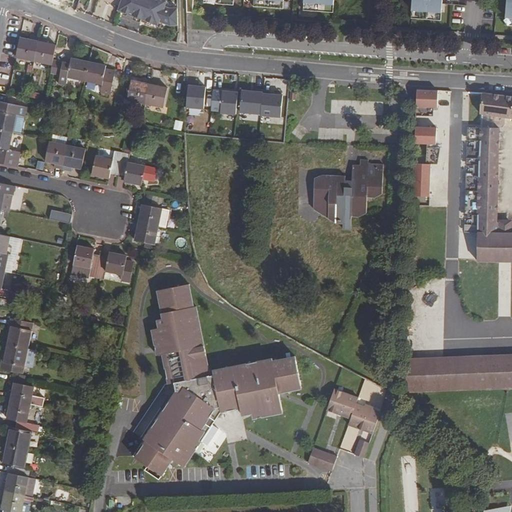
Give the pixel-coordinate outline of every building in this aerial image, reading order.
[(167,10),(162,8),(164,2),(158,0),(119,0),(117,7),(115,12),(155,27),(157,23),(168,27),(176,27),(176,10),(167,10)] [(183,0),(184,13),(185,13),(190,14),(191,0),(183,0)] [(281,10),(281,0),(251,0),(251,8),(281,10)] [(331,14),(332,0),(301,0),(301,11),(331,14)] [(439,22),(440,0),(427,0),(427,7),(424,6),(424,0),(410,0),(409,19),(439,22)] [(20,38),(16,57),(34,61),(39,37),(30,36),(30,39),(20,38)] [(48,39),(39,37),(34,61),(52,65),(53,60),(57,45),(47,43),(48,39)] [(68,77),(85,81),(89,62),(71,58),(71,60),(68,59),(64,62),(53,60),(52,65),(51,73),(60,75),(58,84),(66,85),(68,77)] [(106,69),(107,65),(89,62),(85,81),(102,84),(101,93),(111,95),(115,71),(106,69)] [(132,81),(128,100),(146,104),(151,80),(142,79),(142,82),(132,81)] [(160,82),(151,80),(146,104),(165,107),(168,88),(159,86),(160,82)] [(204,108),(206,86),(189,85),(187,107),(204,108)] [(240,112),(262,114),(264,90),(264,89),(256,89),(256,91),(242,90),(240,112)] [(439,108),(440,90),(418,89),(417,107),(439,108)] [(271,94),(271,91),(264,90),(262,114),(262,115),(280,116),(282,95),(271,94)] [(238,93),(223,92),(221,113),(236,114),(238,93)] [(482,93),(480,114),(501,117),(511,119),(511,118),(511,96),(501,95),(482,93)] [(0,101),(0,129),(13,132),(16,116),(25,117),(27,107),(0,101)] [(482,114),(481,127),(494,127),(494,121),(502,121),(503,118),(482,114)] [(420,116),(420,125),(444,126),(444,116),(420,116)] [(176,120),(174,129),(181,130),(183,122),(176,120)] [(436,145),(437,127),(415,126),(414,144),(436,145)] [(477,232),(480,127),(467,127),(467,139),(474,140),(474,147),(467,147),(466,165),(473,165),(473,173),(466,173),(466,188),(465,216),(472,217),(471,225),(464,225),(464,232),(477,232)] [(481,127),(480,127),(477,232),(477,233),(501,233),(501,223),(497,223),(499,128),(494,127),(481,127)] [(16,158),(18,152),(9,150),(13,132),(0,129),(0,163),(17,167),(19,159),(16,158)] [(49,132),(42,131),(41,138),(48,139),(49,132)] [(45,161),(55,163),(54,167),(63,169),(68,145),(50,142),(45,161)] [(72,167),(82,169),(86,149),(68,145),(63,169),(72,171),(72,167)] [(441,162),(442,147),(431,146),(430,162),(441,162)] [(111,174),(118,175),(123,153),(115,151),(113,160),(96,156),(92,175),(110,178),(111,174)] [(123,153),(118,175),(125,177),(124,181),(142,185),(143,179),(155,181),(158,169),(129,162),(130,154),(123,153)] [(385,197),(390,164),(362,160),(361,165),(354,164),(352,178),(321,173),(315,215),(345,220),(344,229),(353,231),(355,214),(370,217),(373,195),(385,197)] [(429,197),(430,164),(415,164),(414,197),(429,197)] [(0,208),(1,209),(4,194),(13,195),(15,186),(0,182),(0,208)] [(10,211),(13,195),(4,194),(1,209),(10,211)] [(135,222),(158,227),(162,208),(139,203),(139,209),(138,208),(135,222)] [(169,210),(162,208),(158,227),(165,229),(169,210)] [(54,211),(52,219),(59,220),(61,213),(54,211)] [(158,227),(135,222),(133,231),(137,232),(135,241),(155,245),(158,227)] [(511,224),(501,223),(501,233),(477,233),(477,260),(511,260),(511,226),(511,224)] [(0,270),(5,271),(8,255),(11,255),(12,248),(7,247),(9,236),(0,234),(0,270)] [(97,278),(102,256),(94,254),(95,249),(78,246),(74,264),(72,273),(89,277),(97,278)] [(130,282),(134,263),(126,261),(127,256),(110,252),(109,257),(102,256),(97,278),(104,280),(106,271),(123,275),(122,280),(130,282)] [(0,296),(8,299),(10,291),(1,289),(5,271),(0,270),(0,296)] [(189,284),(157,290),(163,319),(157,320),(159,328),(152,329),(157,355),(162,354),(168,384),(174,383),(176,391),(144,439),(146,441),(135,458),(162,476),(173,459),(184,467),(190,459),(187,456),(189,453),(192,455),(202,441),(199,439),(205,431),(202,429),(207,421),(212,425),(221,412),(241,408),(242,415),(252,414),(251,407),(264,404),(266,416),(283,413),(279,393),(302,389),(295,357),(273,361),(272,359),(213,371),(214,375),(210,376),(196,307),(193,307),(189,284)] [(9,330),(11,331),(8,344),(28,348),(33,323),(12,318),(9,330)] [(8,344),(6,358),(4,358),(1,370),(23,374),(28,348),(8,344)] [(511,388),(511,355),(484,357),(484,367),(474,367),(475,389),(507,388),(511,388)] [(484,367),(484,357),(406,360),(405,392),(475,389),(474,367),(484,367)] [(7,400),(30,404),(31,403),(34,387),(34,386),(15,382),(13,392),(9,391),(7,400)] [(34,387),(31,403),(38,404),(41,389),(34,387)] [(335,389),(327,410),(351,419),(349,425),(373,434),(381,412),(373,409),(374,407),(366,404),(366,407),(357,403),(359,397),(335,389)] [(30,404),(7,400),(5,409),(9,409),(7,419),(18,421),(27,423),(30,404)] [(264,404),(251,407),(252,414),(253,419),(266,416),(264,404)] [(7,446),(27,450),(31,432),(38,433),(40,425),(27,423),(18,421),(16,428),(11,427),(7,446)] [(360,440),(354,455),(364,458),(369,443),(360,440)] [(27,450),(7,446),(3,464),(8,466),(7,473),(9,473),(29,477),(31,470),(23,468),(27,450)] [(338,456),(315,447),(309,462),(332,471),(338,456)] [(25,495),(33,497),(37,479),(29,477),(9,473),(7,483),(3,482),(1,491),(25,495)] [(21,511),(25,495),(1,491),(0,497),(0,499),(4,500),(1,509),(4,510),(13,511),(21,511)]
